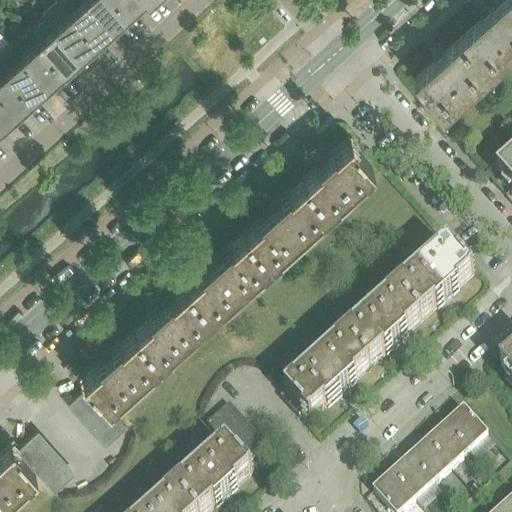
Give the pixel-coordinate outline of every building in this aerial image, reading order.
[(94,37),(61,0),(54,0),(42,11),(78,52),(94,37)] [(110,23),(90,0),(61,0),(94,37),(110,23)] [(126,8),(119,0),(90,0),(110,23),(126,8)] [(511,0),(500,0),(464,33),(494,67),(511,50),(511,0)] [(78,52),(42,11),(25,26),(62,66),(78,52)] [(62,66),(25,26),(9,40),(45,81),(62,66)] [(446,110),(494,67),(464,33),(416,76),(420,80),(419,81),(423,86),(425,85),(446,110)] [(45,81),(9,40),(0,48),(0,62),(29,95),(45,81)] [(29,95),(0,62),(0,95),(13,110),(29,95)] [(0,121),(13,110),(0,95),(0,121)] [(327,206),(362,175),(372,166),(361,154),(354,145),(353,146),(348,139),(349,138),(348,136),(332,151),(324,157),(323,158),(323,159),(302,178),(327,206)] [(511,161),(497,174),(504,182),(508,179),(511,182),(511,161)] [(269,259),(302,229),(327,206),(302,178),(281,197),(280,197),(272,204),(271,205),(272,205),(243,231),(269,259)] [(210,312),(260,267),(269,259),(243,231),(214,257),(214,256),(205,264),(206,265),(184,284),(210,312)] [(452,297),(451,297),(474,276),(473,275),(472,276),(467,270),(467,269),(460,261),(459,261),(448,249),(396,296),(421,324),(443,305),(452,297)] [(158,358),(201,320),(210,312),(184,284),(163,303),(163,302),(162,303),(154,310),(154,311),(133,330),(158,358)] [(392,351),(401,343),(400,343),(421,324),(396,296),(345,342),(370,370),(391,351),(392,351)] [(107,405),(150,366),(158,358),(133,330),(112,349),(111,348),(107,352),(103,356),(103,357),(81,377),(82,378),(88,384),(97,394),(107,405)] [(341,397),(342,396),(349,389),(370,370),(345,342),(285,395),(286,396),(304,415),(310,422),(309,422),(310,424),(340,397),(341,397)] [(511,381),(511,359),(501,369),(511,381)] [(78,412),(97,394),(88,384),(68,402),(78,412)] [(87,422),(107,405),(97,394),(78,412),(87,422)] [(304,415),(286,396),(281,400),(299,420),(304,415)] [(96,433),(116,415),(107,405),(87,422),(96,433)] [(217,437),(237,419),(228,409),(208,427),(217,437)] [(488,440),(483,434),(464,413),(446,430),(470,456),(488,440)] [(106,443),(125,425),(116,415),(96,433),(106,443)] [(226,448),(246,430),(237,419),(217,437),(226,448)] [(236,458),(255,440),(246,430),(226,448),(236,458)] [(470,456),(446,430),(428,446),(452,473),(470,456)] [(26,461),(46,443),(35,431),(15,449),(26,461)] [(245,468),(265,451),(255,440),(236,458),(245,468)] [(0,500),(21,482),(34,470),(26,461),(15,449),(10,443),(11,442),(9,441),(0,449),(0,500)] [(34,470),(54,452),(46,443),(26,461),(34,470)] [(452,473),(428,446),(410,462),(434,489),(452,473)] [(230,495),(236,490),(253,475),(251,474),(251,475),(245,468),(236,458),(226,448),(174,494),(190,511),(211,511),(221,503),(222,504),(223,503),(230,496),(230,495)] [(44,481),(64,463),(54,452),(34,470),(44,481)] [(434,489),(410,462),(392,478),(416,505),(434,489)] [(52,491),(72,473),(64,463),(44,481),(52,491)] [(407,511),(416,505),(392,478),(374,494),(389,511),(407,511)] [(190,511),(174,494),(154,511),(190,511)] [(458,511),(464,507),(456,499),(449,506),(454,511),(458,511)]
